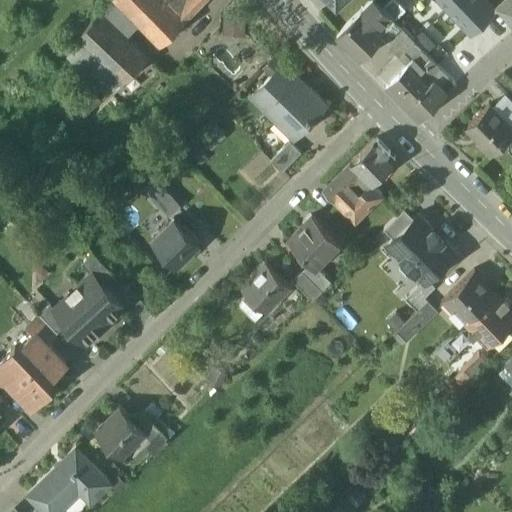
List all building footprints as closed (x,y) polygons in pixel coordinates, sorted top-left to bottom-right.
[(168,0),(117,0),(160,43),(186,17),(178,9),(168,0)] [(187,0),(178,9),(186,17),(203,0),(187,0)] [(382,8),(373,0),(371,0),(358,13),(376,30),(391,17),(382,8)] [(390,0),(382,8),(391,17),(395,21),(406,10),(395,0),(390,0)] [(438,0),(464,27),(470,34),(485,21),(472,7),(479,1),(479,0),(438,0)] [(511,0),(504,0),(496,7),(511,23),(511,0)] [(147,56),(99,11),(76,36),(123,81),(147,56)] [(376,30),(358,13),(337,35),(361,59),(382,36),(376,30)] [(223,15),(222,32),(243,33),(245,16),(223,15)] [(422,62),(416,56),(413,59),(419,65),(422,62)] [(423,70),(410,82),(419,91),(420,91),(422,92),(419,96),(431,109),(446,95),(432,82),(427,86),(424,84),(439,67),(431,58),(430,58),(424,64),(427,66),(423,70)] [(413,59),(386,85),(420,120),(431,109),(419,96),(422,92),(420,91),(419,91),(410,82),(423,70),(419,65),(413,59)] [(326,103),(284,62),(251,95),(293,137),(297,132),(326,103)] [(511,100),(505,94),(492,106),(511,127),(511,100)] [(511,127),(492,106),(489,104),(466,127),(479,141),(477,143),(490,155),(511,133),(511,127)] [(376,139),(349,165),(359,175),(367,184),(395,158),(376,139)] [(290,141),(271,159),(282,171),(301,153),(290,141)] [(349,165),(323,192),(332,202),(359,175),(349,165)] [(164,189),(153,199),(169,216),(180,205),(164,189)] [(375,190),(366,195),(346,216),(354,224),(381,197),(375,190)] [(384,230),(394,240),(414,219),(405,210),(384,230)] [(438,232),(420,214),(414,219),(394,240),(389,244),(407,263),(438,232)] [(338,240),(312,215),(287,240),(310,262),(314,266),(315,265),(338,240)] [(174,219),(151,242),(176,267),(199,244),(174,219)] [(456,251),(438,232),(407,263),(426,281),(428,279),(456,251)] [(117,277),(93,253),(82,264),(91,274),(92,273),(106,287),(117,277)] [(290,285),(267,262),(242,287),(265,310),(290,285)] [(331,281),(315,265),(314,266),(310,262),(302,271),(321,290),(331,281)] [(496,291),(474,269),(448,294),(470,317),(496,291)] [(321,290),(302,271),(293,280),(312,299),(321,290)] [(106,287),(92,273),(91,274),(78,286),(86,294),(76,303),(73,300),(59,313),(58,314),(68,324),(86,343),(102,328),(104,330),(114,320),(111,317),(122,306),(123,308),(124,306),(106,287)] [(407,299),(419,310),(429,301),(426,297),(436,287),(428,279),(426,281),(407,299)] [(504,298),(497,291),(496,291),(470,317),(463,323),(470,331),(468,333),(473,338),(475,336),(487,348),(506,329),(511,323),(511,306),(509,303),(510,302),(505,297),(504,298)] [(419,310),(399,330),(408,340),(438,310),(429,301),(419,310)] [(59,313),(51,304),(39,315),(57,334),(68,324),(58,314),(59,313)] [(57,334),(39,315),(27,327),(33,334),(36,331),(47,343),(57,334)] [(47,343),(36,331),(33,334),(17,349),(47,381),(66,363),(47,343)] [(17,349),(15,347),(0,361),(0,374),(6,382),(31,407),(52,386),(17,349)] [(472,362),(463,371),(471,380),(481,371),(472,362)] [(151,402),(145,407),(166,436),(172,431),(151,402)] [(121,407),(95,431),(120,458),(144,434),(145,433),(134,421),(121,407)] [(160,432),(142,413),(134,421),(145,433),(144,434),(151,441),(160,432)] [(76,447),(29,493),(40,504),(47,511),(54,511),(71,496),(69,495),(78,487),(90,500),(109,482),(76,447)]
